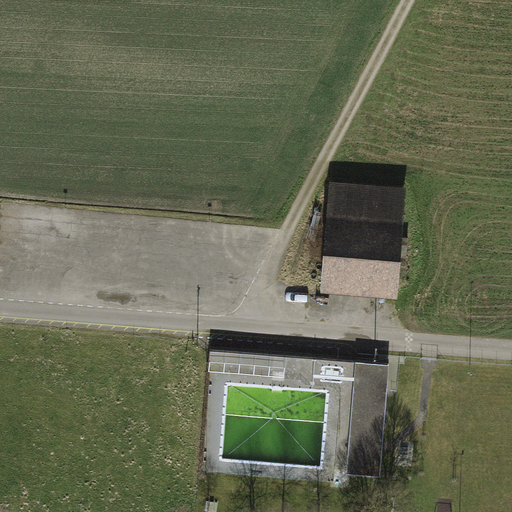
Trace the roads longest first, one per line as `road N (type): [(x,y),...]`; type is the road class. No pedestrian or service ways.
road 1 (unclassified): [(0,314),(511,353)]
road 2 (track): [(264,290),(412,0)]
